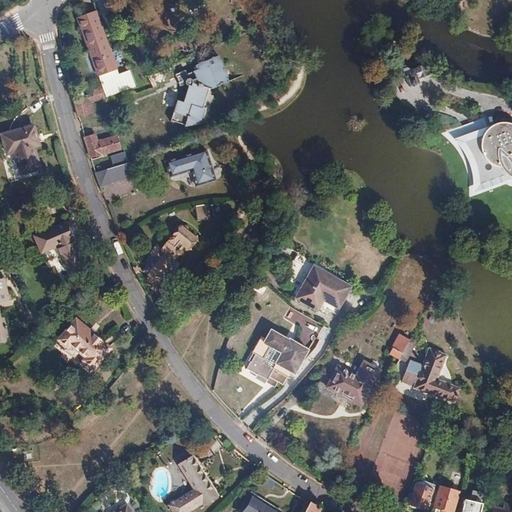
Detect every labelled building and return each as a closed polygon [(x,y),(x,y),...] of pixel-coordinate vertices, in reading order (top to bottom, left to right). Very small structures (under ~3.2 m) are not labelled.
[(117,69),(97,12),(79,18),(99,75),(117,69)] [(204,107),(212,88),(214,88),(232,79),(221,53),(198,64),(199,68),(189,73),(188,70),(177,75),(183,86),(186,84),(188,84),(191,86),(184,103),(180,101),(172,121),(187,126),(191,117),(203,122),(207,112),(207,111),(204,107)] [(417,78),(432,72),(429,64),(412,70),(411,70),(408,69),(407,68),(405,69),(404,70),(404,72),(410,87),(419,83),(417,78)] [(107,99),(105,92),(94,95),(92,96),(94,103),(107,99)] [(94,103),(92,96),(84,98),(88,114),(96,111),(94,103)] [(88,114),(84,98),(75,100),(79,116),(88,114)] [(469,171),(470,175),(497,166),(498,167),(499,168),(501,168),(503,167),(505,165),(506,163),(511,161),(511,164),(511,126),(508,124),(505,122),(502,121),(498,121),(495,121),(473,129),(475,134),(457,140),(459,144),(461,147),(463,151),(465,155),(466,160),(468,165),(469,171)] [(34,124),(3,134),(8,152),(16,150),(23,172),(42,166),(35,143),(40,142),(34,124)] [(121,149),(117,135),(98,141),(96,135),(85,138),(85,140),(88,148),(91,157),(121,149)] [(206,148),(166,161),(170,176),(191,170),(196,185),(215,179),(206,148)] [(132,176),(128,163),(96,173),(98,178),(101,187),(111,184),(111,182),(132,176)] [(209,218),(206,203),(197,205),(200,219),(209,218)] [(69,272),(85,266),(66,222),(35,235),(43,252),(58,246),(69,272)] [(166,271),(184,248),(182,247),(188,240),(190,242),(191,244),(194,244),(194,242),(198,237),(200,237),(199,233),(197,233),(190,228),(190,225),(186,222),(185,223),(183,222),(165,245),(167,247),(165,249),(159,243),(154,249),(158,252),(148,265),(149,266),(146,269),(147,271),(149,274),(148,275),(150,276),(149,280),(152,282),(156,280),(158,282),(159,280),(166,271)] [(338,309),(350,288),(314,267),(296,298),(317,311),(323,300),(338,309)] [(164,285),(171,275),(166,271),(159,280),(164,285)] [(0,339),(0,341),(6,340),(5,335),(10,334),(8,327),(10,326),(9,321),(7,321),(6,315),(2,316),(1,311),(3,311),(1,305),(1,301),(12,299),(10,288),(6,289),(4,277),(0,277),(0,339)] [(295,320),(308,334),(316,326),(304,312),(295,320)] [(110,348),(77,319),(59,339),(68,347),(70,345),(84,357),(82,359),(92,368),(110,348)] [(246,370),(266,381),(268,378),(282,386),(287,378),(289,379),(299,364),(300,364),(307,352),(295,345),(294,346),(273,334),(268,342),(260,338),(250,354),(254,356),(246,370)] [(400,358),(410,340),(401,336),(392,353),(400,358)] [(433,393),(456,401),(461,387),(438,379),(448,353),(430,347),(424,365),(411,360),(403,381),(416,386),(415,388),(432,395),(433,393)] [(327,387),(361,406),(381,370),(364,361),(356,376),(339,366),(327,387)] [(482,453),(486,434),(480,432),(475,451),(482,453)] [(218,494),(190,455),(177,464),(194,488),(169,505),(174,511),(187,511),(203,501),(205,504),(218,494)] [(425,510),(433,490),(426,487),(427,484),(419,482),(418,484),(417,484),(409,503),(410,505),(417,508),(417,507),(425,510)] [(452,511),(459,493),(440,487),(434,507),(452,511)] [(464,500),(461,511),(479,511),(482,505),(480,504),(483,493),(473,491),(470,502),(464,500)] [(238,511),(280,511),(251,492),(238,511)] [(299,511),(305,502),(299,498),(291,511),(299,511)] [(317,511),(319,509),(318,508),(309,503),(304,511),(317,511)]
